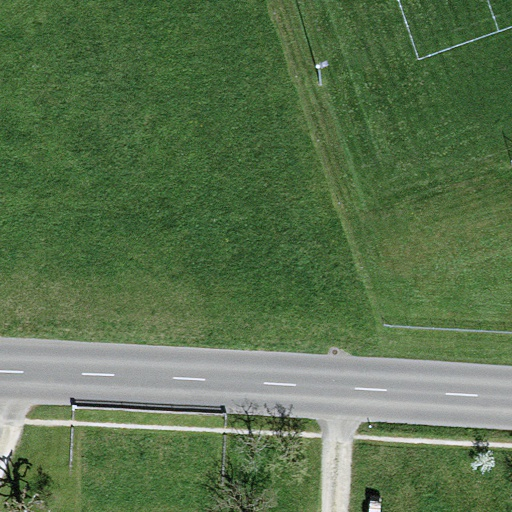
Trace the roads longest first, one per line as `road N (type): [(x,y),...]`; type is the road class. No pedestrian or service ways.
road 1 (tertiary): [(0,376),(511,399)]
road 2 (track): [(331,511),(337,390)]
